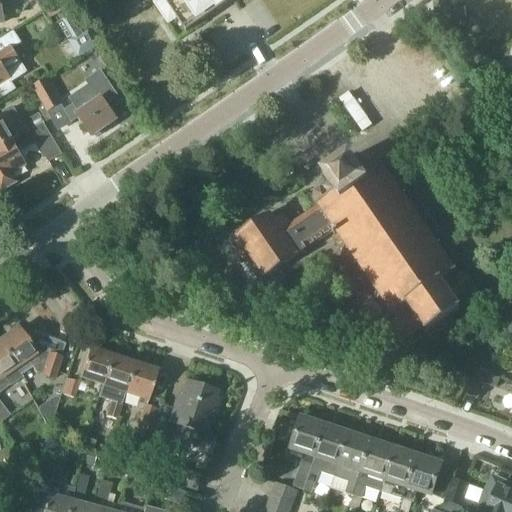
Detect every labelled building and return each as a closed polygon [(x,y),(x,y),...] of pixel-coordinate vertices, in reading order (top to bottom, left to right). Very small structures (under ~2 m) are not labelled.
[(38,0),(45,10),(54,4),(51,0),(38,0)] [(163,0),(164,1),(158,5),(164,14),(168,20),(169,22),(175,17),(183,28),(184,27),(183,27),(214,6),(219,13),(220,12),(233,3),(235,1),(233,0),(163,0)] [(62,21),(73,40),(69,42),(79,58),(102,44),(93,30),(91,31),(87,33),(75,13),(62,21)] [(0,99),(15,90),(11,83),(14,80),(26,73),(19,61),(11,49),(20,44),(13,32),(0,40),(0,99)] [(96,138),(107,131),(105,128),(116,121),(109,112),(121,103),(100,72),(88,80),(91,85),(69,100),(79,115),(77,117),(91,138),(94,136),(96,138)] [(47,114),(62,105),(47,79),(32,87),(47,114)] [(6,117),(0,120),(0,148),(20,137),(43,124),(44,123),(39,115),(23,125),(13,108),(4,113),(6,117)] [(0,148),(0,186),(2,189),(16,181),(13,176),(27,168),(19,153),(35,144),(48,165),(62,157),(43,124),(20,137),(0,148)] [(377,298),(378,301),(382,298),(396,319),(388,324),(401,343),(423,327),(428,334),(461,311),(457,304),(478,290),(465,271),(458,276),(444,256),(447,253),(445,251),(442,253),(433,239),(436,237),(434,234),(430,237),(420,222),(424,220),(412,201),(408,204),(397,188),(401,186),(399,183),(396,185),(387,172),(390,170),(389,167),(385,169),(376,156),(369,154),(361,160),(362,167),(357,170),(349,158),(324,176),(332,187),(328,190),(321,188),(315,192),(313,198),(319,206),(291,226),(283,214),(274,221),(269,214),(236,236),(265,278),(330,233),(333,234),(335,233),(337,235),(338,235),(346,246),(342,249),(354,267),(358,264),(369,279),(364,282),(366,284),(371,281),(381,295),(377,298)] [(346,308),(362,332),(376,323),(360,299),(346,308)] [(511,312),(502,331),(511,336),(511,312)] [(31,352),(17,331),(0,342),(0,347),(18,374),(29,367),(34,374),(53,381),(60,360),(49,356),(41,345),(31,352)] [(511,336),(502,331),(498,339),(509,345),(511,338),(511,336)] [(0,376),(1,376),(9,387),(10,387),(22,379),(20,377),(18,374),(0,347),(0,376)] [(109,357),(108,355),(102,353),(100,354),(89,351),(80,379),(103,387),(112,358),(109,357)] [(491,351),(481,369),(491,375),(501,356),(491,351)] [(122,405),(125,394),(135,366),(124,362),(123,360),(117,358),(115,359),(112,358),(103,387),(99,398),(111,402),(122,405)] [(146,369),(145,367),(139,365),(138,367),(135,366),(125,394),(148,402),(157,373),(146,369)] [(477,400),(486,384),(495,389),(500,380),(491,375),(481,369),(480,369),(466,394),(477,400)] [(73,399),(78,384),(65,379),(60,395),(73,399)] [(209,411),(213,412),(219,393),(186,383),(177,409),(173,408),(167,424),(201,435),(209,411)] [(59,399),(54,398),(38,409),(50,429),(59,399)] [(122,405),(111,402),(106,417),(117,421),(122,406),(122,405)] [(0,405),(0,424),(10,417),(1,405),(0,405)] [(143,413),(140,412),(136,425),(151,429),(157,410),(145,406),(143,413)] [(293,488),(296,489),(303,492),(325,427),(301,419),(291,449),(304,454),(293,488)] [(73,433),(64,422),(54,430),(62,441),(73,433)] [(169,428),(155,424),(147,447),(159,451),(162,452),(169,428)] [(303,492),(312,494),(316,483),(316,482),(328,487),(331,488),(334,479),(349,434),(325,427),(303,492)] [(349,434),(334,479),(346,484),(343,494),(353,497),(372,442),(349,434)] [(372,442),(353,497),(349,509),(358,511),(366,489),(380,494),(395,449),(372,442)] [(395,449),(380,494),(403,501),(418,457),(395,449)] [(94,467),(96,459),(84,456),(82,464),(94,467)] [(418,457),(403,501),(399,511),(409,511),(412,504),(414,505),(418,492),(442,499),(450,475),(439,471),(441,464),(418,457)] [(45,462),(44,464),(31,481),(39,483),(30,511),(67,511),(73,491),(74,490),(52,484),(56,470),(45,462)] [(116,467),(114,466),(106,464),(93,509),(92,511),(110,511),(115,496),(110,495),(112,485),(111,484),(116,467)] [(27,471),(30,475),(37,470),(34,466),(27,471)] [(166,480),(185,488),(189,476),(171,469),(166,480)] [(74,490),(73,491),(67,511),(92,511),(93,509),(82,506),(89,478),(78,475),(74,490)] [(153,481),(149,494),(180,506),(185,493),(153,481)] [(497,486),(491,483),(477,511),(511,511),(511,492),(507,491),(510,485),(500,481),(497,486)] [(443,509),(452,511),(471,511),(475,504),(465,500),(469,488),(453,482),(443,509)] [(275,484),(264,511),(289,511),(297,492),(275,484)] [(14,498),(5,488),(0,492),(0,501),(5,507),(14,498)]
